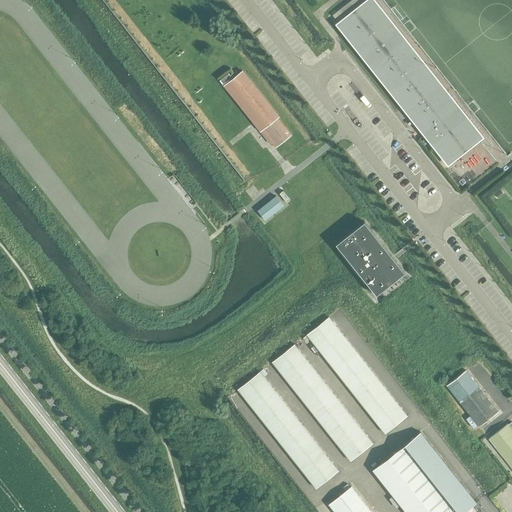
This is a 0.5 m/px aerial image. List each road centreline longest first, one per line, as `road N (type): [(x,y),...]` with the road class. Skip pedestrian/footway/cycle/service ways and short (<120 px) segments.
road 1 (unclassified): [(511,334),(247,0)]
road 2 (secondary): [(117,511),(0,363)]
